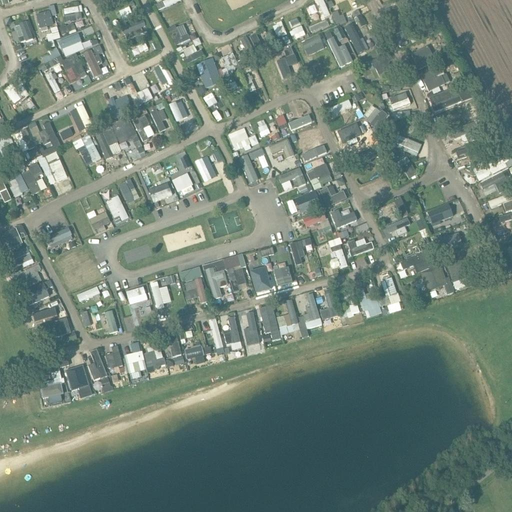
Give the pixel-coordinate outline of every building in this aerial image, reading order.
[(160,0),(156,3),(160,10),(178,0),(177,0),(160,0)] [(346,0),(334,0),(340,17),(351,13),(346,0)] [(36,15),(40,29),(59,24),(54,5),(49,7),(50,11),(36,15)] [(64,9),(66,22),(81,20),(79,7),(64,9)] [(315,9),(323,29),(329,27),(321,7),(315,9)] [(351,13),(353,23),(363,21),(360,11),(351,13)] [(178,19),(165,24),(169,34),(177,31),(179,37),(174,39),(176,46),(187,41),(178,19)] [(123,31),(126,40),(144,33),(141,25),(123,31)] [(293,34),(296,40),(308,35),(305,28),(293,34)] [(331,29),(324,32),(338,68),(352,63),(346,45),(338,48),(331,29)] [(318,70),(303,40),(289,47),(304,77),(318,70)] [(46,69),(62,63),(57,48),(48,51),(50,55),(42,58),(46,69)] [(419,70),(432,63),(424,48),(411,55),(419,70)] [(85,53),(93,78),(101,75),(93,50),(85,53)] [(225,78),(241,72),(233,53),(222,57),(226,69),(222,70),(225,78)] [(213,59),(202,63),(206,74),(200,76),(202,80),(196,82),(200,92),(203,91),(202,90),(222,82),(213,59)] [(79,63),(63,73),(71,85),(87,75),(79,63)] [(268,94),(279,90),(269,65),(259,69),(268,94)] [(38,69),(22,79),(33,95),(48,85),(38,69)] [(435,69),(421,77),(428,91),(423,93),(434,114),(448,107),(439,90),(445,88),(435,69)] [(45,76),(55,94),(61,91),(51,73),(45,76)] [(262,88),(260,79),(253,81),(251,74),(244,76),(249,92),(262,88)] [(13,84),(3,90),(13,106),(29,97),(21,83),(14,87),(13,84)] [(139,105),(146,102),(143,93),(136,96),(139,105)] [(411,105),(408,98),(399,101),(397,96),(389,99),(394,112),(411,105)] [(115,100),(117,111),(128,110),(127,99),(115,100)] [(149,109),(160,134),(174,128),(163,103),(149,109)] [(295,108),(302,124),(309,121),(301,105),(295,108)] [(132,122),(143,142),(156,135),(145,115),(132,122)] [(355,122),(364,138),(373,133),(364,117),(355,122)] [(119,145),(137,136),(128,119),(95,137),(107,160),(122,152),(119,145)] [(85,166),(101,159),(89,132),(73,139),(85,166)] [(357,137),(347,141),(349,146),(359,142),(357,137)] [(262,146),(267,158),(289,150),(284,138),(262,146)] [(306,170),(329,160),(323,147),(300,157),(306,170)] [(455,153),(461,170),(476,165),(471,148),(455,153)] [(201,153),(194,156),(206,182),(220,176),(215,166),(208,169),(201,153)] [(407,165),(411,163),(407,157),(391,167),(395,172),(402,168),(410,179),(417,174),(415,172),(413,173),(407,165)] [(296,159),(277,167),(279,173),(299,165),(296,159)] [(299,192),(332,181),(327,165),(288,179),(291,189),(297,187),(299,192)] [(13,182),(10,184),(14,190),(19,188),(22,195),(29,192),(20,174),(11,178),(13,182)] [(480,183),(482,190),(500,184),(498,177),(480,183)] [(0,193),(5,205),(12,202),(1,179),(0,179),(0,193)] [(130,179),(119,185),(124,195),(135,189),(130,179)] [(347,199),(343,191),(332,197),(328,188),(320,192),(328,208),(347,199)] [(318,197),(309,199),(309,196),(296,200),(300,211),(320,205),(318,197)] [(404,196),(394,199),(401,216),(410,213),(404,196)] [(380,207),(382,214),(388,212),(385,205),(380,207)] [(210,241),(242,233),(239,223),(221,228),(219,221),(216,222),(213,213),(194,218),(198,233),(199,233),(200,237),(208,234),(210,241)] [(499,228),(511,226),(511,219),(511,215),(498,217),(499,228)] [(318,216),(304,218),(305,227),(319,225),(318,216)] [(221,227),(238,222),(236,218),(220,223),(221,227)] [(388,234),(397,232),(398,236),(407,234),(405,227),(411,225),(409,219),(386,226),(388,234)] [(22,225),(0,234),(0,241),(5,252),(23,244),(21,239),(27,236),(22,225)] [(432,239),(438,248),(446,243),(449,249),(461,242),(452,227),(432,239)] [(69,229),(47,240),(50,246),(56,243),(58,247),(73,239),(71,236),(72,236),(69,229)] [(405,255),(427,245),(424,239),(429,236),(426,231),(399,242),(405,255)] [(333,270),(348,266),(340,240),(317,246),(319,252),(329,249),(330,255),(335,253),(337,259),(330,261),(333,270)] [(14,268),(33,260),(28,248),(9,255),(14,268)] [(404,277),(432,265),(426,252),(399,264),(404,277)] [(243,255),(204,265),(213,300),(222,298),(219,288),(230,285),(232,293),(248,288),(243,267),(246,267),(243,255)] [(72,273),(75,280),(81,277),(84,283),(101,275),(95,263),(72,273)] [(39,272),(42,271),(40,266),(16,274),(22,290),(42,283),(39,272)] [(421,275),(428,293),(445,287),(448,295),(455,292),(452,284),(464,280),(459,266),(445,271),(444,267),(421,275)] [(187,300),(199,297),(200,303),(207,302),(199,268),(179,272),(182,283),(185,283),(187,291),(185,292),(187,300)] [(358,293),(366,319),(383,314),(381,308),(400,303),(393,278),(381,281),(386,297),(374,300),(371,289),(358,293)] [(52,297),(48,290),(53,288),(50,281),(23,293),(30,307),(52,297)] [(155,313),(167,309),(160,287),(148,291),(155,313)] [(325,311),(335,308),(331,289),(324,291),(325,298),(322,299),(325,311)] [(150,323),(144,291),(128,294),(135,326),(150,323)] [(307,330),(322,326),(314,293),(307,295),(306,296),(308,301),(307,315),(299,317),(298,325),(292,300),(286,302),(289,315),(284,316),(287,327),(278,329),(272,305),(259,308),(265,333),(271,333),(273,341),(280,339),(280,336),(300,331),(302,338),(308,337),(307,330)] [(339,314),(340,319),(359,315),(353,293),(342,296),(346,312),(339,314)] [(26,316),(29,326),(58,318),(55,307),(26,316)] [(230,330),(223,332),(227,345),(241,342),(234,315),(227,317),(230,330)] [(52,339),(69,334),(65,319),(48,324),(52,339)] [(217,319),(210,320),(216,354),(223,353),(217,319)] [(168,339),(177,366),(185,363),(176,336),(168,339)] [(124,361),(127,373),(138,370),(137,367),(144,365),(138,343),(130,345),(134,359),(124,361)] [(196,365),(205,363),(201,346),(185,349),(187,360),(195,358),(196,365)] [(109,369),(123,366),(118,347),(111,348),(113,353),(105,355),(109,369)] [(90,352),(94,364),(88,366),(93,382),(107,377),(98,350),(90,352)] [(155,368),(164,367),(163,351),(146,352),(148,376),(155,375),(155,368)] [(66,371),(72,391),(89,386),(82,366),(66,371)] [(59,372),(51,373),(53,381),(41,383),(44,399),(64,395),(59,372)] [(101,384),(103,392),(112,391),(110,382),(101,384)]
